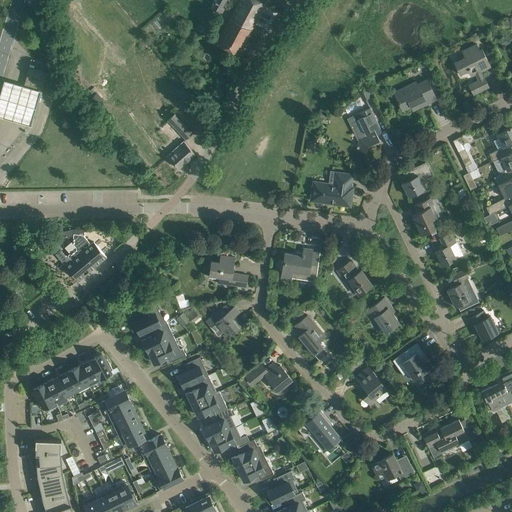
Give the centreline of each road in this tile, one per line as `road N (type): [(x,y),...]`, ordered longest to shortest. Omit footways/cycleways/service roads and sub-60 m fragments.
road 1 (residential): [(463,367),(458,398),(448,407),(379,438),(357,436),(262,315),(271,217)]
road 2 (residential): [(18,488),(13,384),(93,337),(114,344),(214,475)]
road 3 (residential): [(168,207),(276,29),(302,0)]
road 4 (residential): [(362,225),(393,158),(511,100)]
road 5 (residential): [(168,207),(24,328)]
road 6 (residential): [(362,225),(463,367)]
road 7 (residential): [(0,209),(168,207)]
